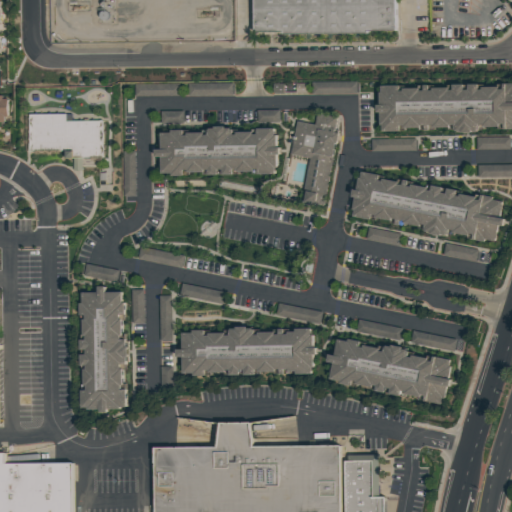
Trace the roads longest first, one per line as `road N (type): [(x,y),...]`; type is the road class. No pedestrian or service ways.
road 1 (residential): [(29,43),(53,61),(511,48)]
road 2 (residential): [(461,333),(110,257),(110,239),(143,212),(146,198)]
road 3 (residential): [(233,220),(485,271)]
road 4 (residential): [(142,102),(333,102),(349,117),(347,157)]
road 5 (residential): [(511,157),(347,157)]
road 6 (residential): [(316,302),(347,157)]
